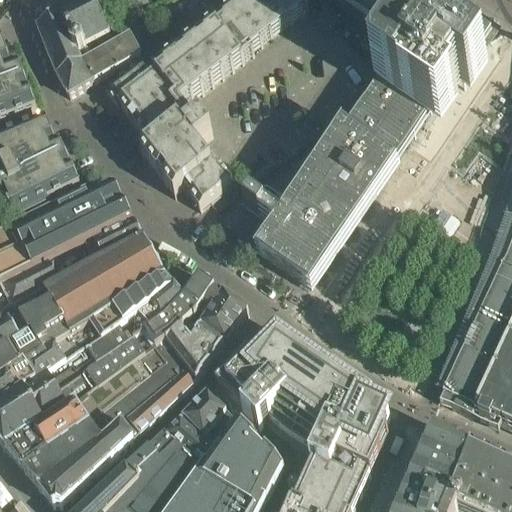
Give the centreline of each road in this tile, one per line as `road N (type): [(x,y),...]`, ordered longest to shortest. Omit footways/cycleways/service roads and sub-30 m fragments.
road 1 (residential): [(312,339),(180,247),(95,137),(52,117)]
road 2 (residential): [(312,339),(511,60)]
road 3 (residential): [(511,455),(422,414),(312,339)]
road 4 (unknown): [(511,312),(498,320),(472,374),(472,389),(511,414)]
